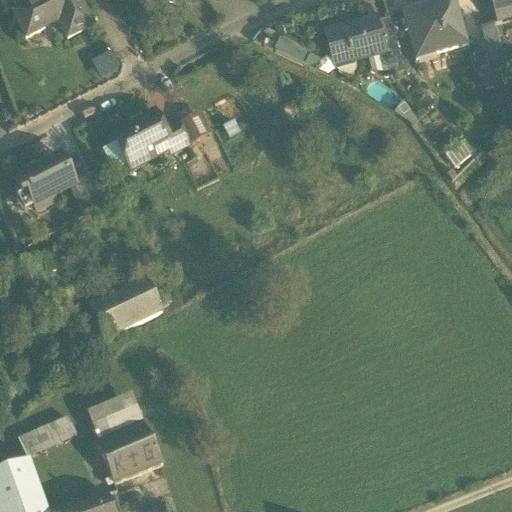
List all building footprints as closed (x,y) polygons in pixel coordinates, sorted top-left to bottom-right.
[(57,26),(66,43),(92,30),(76,0),(48,0),(45,1),(13,17),(25,41),(57,26)] [(511,0),(491,0),(498,20),(511,16),(511,0)] [(401,16),(414,63),(468,48),(454,1),(401,16)] [(284,22),(272,27),(278,41),(289,36),(284,22)] [(349,59),(351,65),(380,56),(373,31),(371,24),(325,39),(333,64),(349,59)] [(380,56),(382,63),(397,58),(389,26),(373,31),(380,56)] [(481,31),(485,44),(492,68),(494,77),(508,73),(494,27),(481,31)] [(303,67),(308,57),(309,55),(279,41),(273,53),(303,67)] [(480,72),(492,68),(485,44),(472,47),(480,72)] [(91,65),(101,84),(116,77),(118,67),(111,54),(91,65)] [(303,67),(314,73),(319,63),(308,57),(303,67)] [(349,59),(333,64),(335,70),(351,65),(349,59)] [(498,89),(494,77),(492,68),(480,72),(486,93),(498,89)] [(393,116),(412,128),(417,124),(402,104),(393,116)] [(127,168),(129,173),(169,152),(171,151),(162,135),(153,117),(112,139),(115,145),(127,168)] [(196,119),(178,128),(189,149),(207,140),(196,119)] [(172,158),(189,149),(178,128),(178,127),(162,135),(171,151),(169,152),(172,158)] [(127,168),(115,145),(101,152),(113,174),(127,168)] [(455,169),(470,158),(460,145),(445,156),(455,169)] [(59,159),(54,161),(61,176),(67,174),(59,159)] [(26,196),(33,209),(52,200),(68,191),(74,188),(73,187),(67,174),(61,176),(54,161),(13,182),(20,197),(21,198),(26,196)] [(68,191),(82,220),(106,207),(91,178),(73,187),(74,188),(68,191)] [(21,198),(20,197),(15,199),(23,214),(33,209),(26,196),(21,198)] [(55,206),(52,200),(33,209),(36,216),(55,206)] [(4,278),(23,318),(54,303),(43,280),(64,270),(66,273),(70,271),(59,251),(4,278)] [(43,280),(54,303),(74,294),(66,273),(64,270),(43,280)] [(87,311),(95,328),(103,343),(161,315),(144,284),(87,311)] [(87,350),(103,343),(95,328),(80,335),(87,350)] [(85,416),(97,445),(141,426),(129,398),(85,416)] [(17,443),(27,465),(26,461),(75,439),(67,421),(17,443)] [(106,482),(108,488),(112,487),(162,467),(141,426),(97,445),(93,446),(109,480),(106,482)] [(44,511),(27,465),(0,474),(0,511),(44,511)] [(62,511),(111,511),(106,496),(62,511)]
